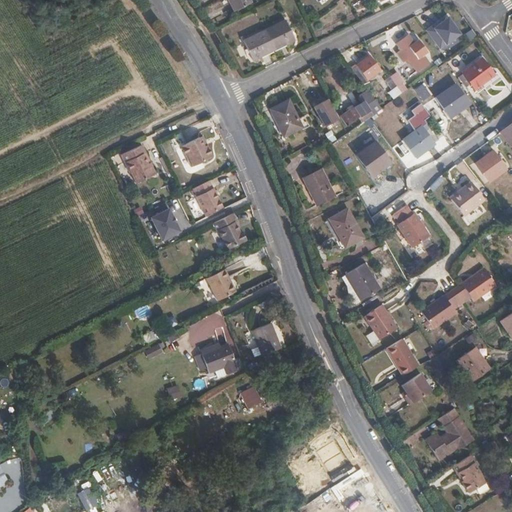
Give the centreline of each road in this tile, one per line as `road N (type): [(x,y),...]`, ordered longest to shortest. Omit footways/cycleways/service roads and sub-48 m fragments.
road 1 (residential): [(410,511),(305,319),(219,97)]
road 2 (track): [(0,198),(219,97)]
road 3 (residential): [(219,97),(429,0)]
